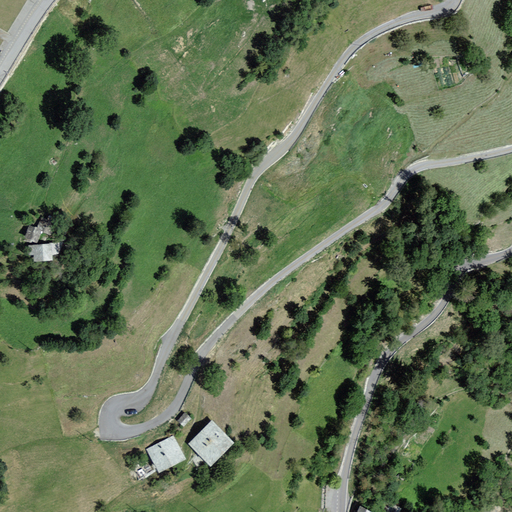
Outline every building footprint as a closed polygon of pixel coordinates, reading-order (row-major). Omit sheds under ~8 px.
[(53,221),(42,218),(40,226),(51,229),(53,221)] [(37,228),(27,226),(24,238),(35,240),(37,228)] [(48,243),(30,246),(33,262),(51,259),(48,243)] [(217,420),(191,443),(211,466),(237,444),(217,420)] [(180,435),(149,450),(162,478),(193,463),(180,435)]
